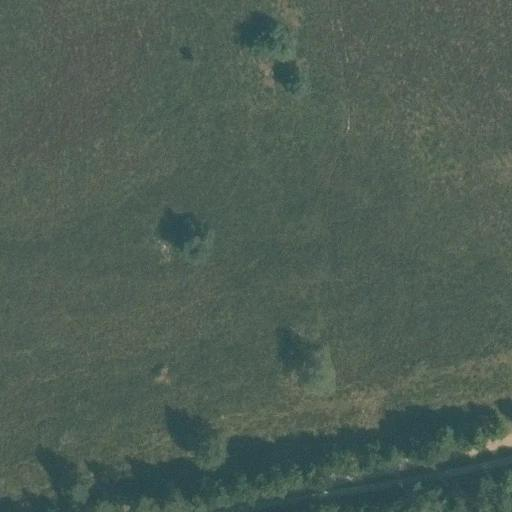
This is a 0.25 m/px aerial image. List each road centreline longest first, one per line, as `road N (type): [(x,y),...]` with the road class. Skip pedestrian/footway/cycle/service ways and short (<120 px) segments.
road 1 (track): [(340,478),(511,439)]
road 2 (track): [(196,511),(340,478)]
